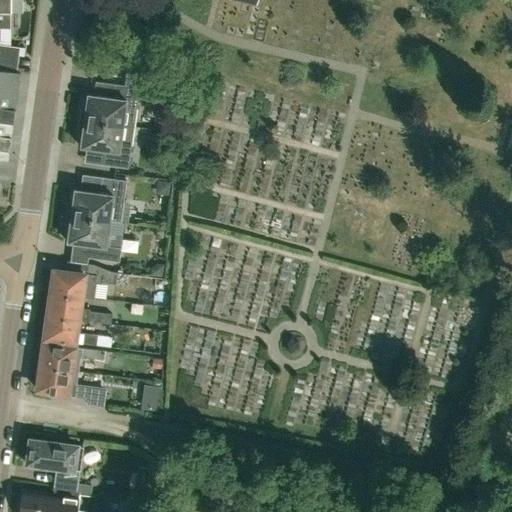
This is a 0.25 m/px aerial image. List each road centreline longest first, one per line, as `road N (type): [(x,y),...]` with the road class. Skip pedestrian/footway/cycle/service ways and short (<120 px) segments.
road 1 (residential): [(21,259),(64,0)]
road 2 (residential): [(0,401),(21,259)]
